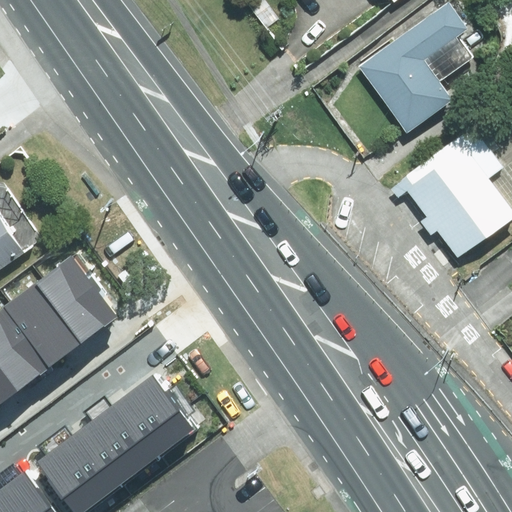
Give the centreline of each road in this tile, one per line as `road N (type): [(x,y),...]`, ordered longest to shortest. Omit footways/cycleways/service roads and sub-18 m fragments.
road 1 (secondary): [(344,362),(100,32)]
road 2 (secondary): [(344,362),(409,400),(488,493)]
road 3 (residential): [(100,32),(0,106)]
road 4 (secondary): [(410,511),(350,408)]
